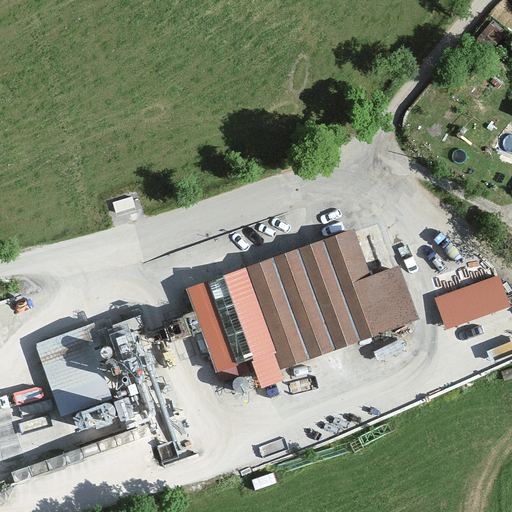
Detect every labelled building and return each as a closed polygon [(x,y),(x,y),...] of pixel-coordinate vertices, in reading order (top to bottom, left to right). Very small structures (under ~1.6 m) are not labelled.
[(484,38),(503,42),(508,24),(489,19),(484,38)] [(355,230),(191,284),(230,399),(259,390),(253,372),(416,318),(398,265),(370,275),(355,230)] [(498,275),(442,297),(450,319),(507,298),(498,275)] [(99,321),(35,341),(61,421),(124,401),(99,321)] [(149,423),(11,466),(15,480),(153,437),(149,423)]
